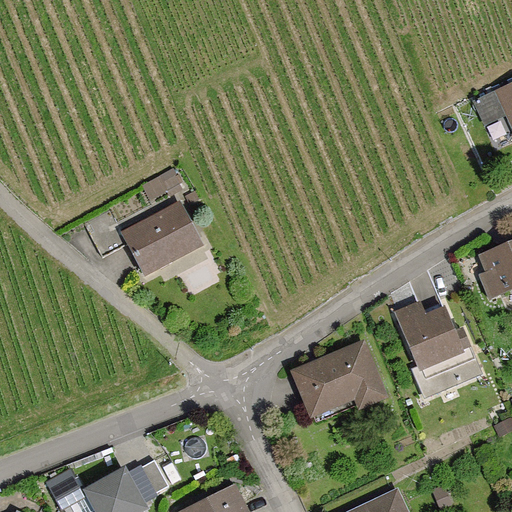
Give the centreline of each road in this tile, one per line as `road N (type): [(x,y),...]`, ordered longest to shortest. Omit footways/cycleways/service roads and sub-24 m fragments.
road 1 (residential): [(219,385),(511,207)]
road 2 (residential): [(0,196),(47,248),(219,385)]
road 3 (residential): [(0,470),(219,385)]
road 4 (residential): [(219,385),(282,511)]
